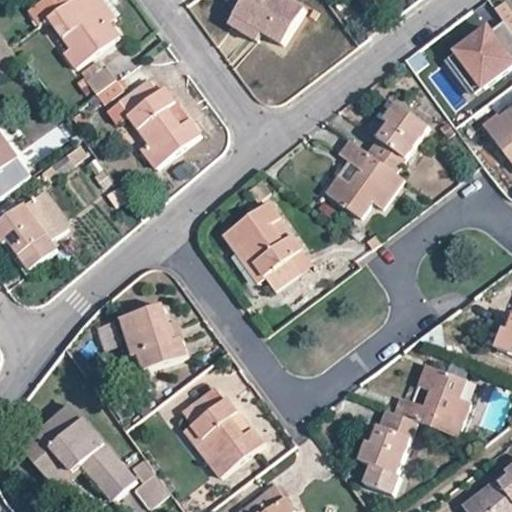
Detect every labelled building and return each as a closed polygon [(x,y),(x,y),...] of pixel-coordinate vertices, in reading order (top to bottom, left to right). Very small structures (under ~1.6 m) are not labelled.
[(43,0),(30,10),(42,26),(50,21),(60,13),(78,0),(43,0)] [(66,57),(77,71),(121,39),(112,27),(119,21),(102,0),(78,0),(60,13),(50,21),(72,53),(66,57)] [(264,35),(284,47),(305,11),(287,0),(245,0),(235,17),(264,35)] [(505,23),(511,32),(511,12),(505,3),(496,10),(505,23)] [(264,35),(235,17),(230,26),(258,44),(264,35)] [(511,32),(505,23),(492,31),(490,28),(457,52),(483,88),(511,67),(511,32)] [(0,78),(21,63),(3,37),(0,39),(0,78)] [(483,88),(457,52),(449,58),(475,94),(483,88)] [(88,83),(98,97),(116,83),(106,69),(88,83)] [(98,97),(105,107),(123,94),(116,83),(98,97)] [(144,152),(158,171),(201,139),(166,92),(160,98),(150,84),(109,115),(118,128),(130,120),(140,134),(150,147),(144,152)] [(368,154),(396,175),(429,130),(390,101),(367,132),(379,139),(368,154)] [(483,126),(511,162),(511,108),(499,118),(497,116),(483,126)] [(75,121),(85,134),(92,128),(82,115),(75,121)] [(440,129),(448,139),(454,134),(447,124),(440,129)] [(0,173),(18,161),(0,134),(0,173)] [(328,195),(363,220),(375,204),(386,211),(406,182),(396,175),(368,154),(350,142),(340,156),(349,162),(360,170),(351,183),(340,176),(328,195)] [(68,158),(75,166),(87,157),(80,149),(68,158)] [(351,183),(360,170),(349,162),(340,176),(351,183)] [(44,176),(51,186),(59,178),(53,170),(44,176)] [(68,180),(97,218),(108,212),(78,173),(68,180)] [(250,191),(260,205),(271,195),(262,182),(250,191)] [(19,256),(30,270),(58,249),(51,239),(68,227),(43,192),(0,223),(0,239),(4,245),(9,241),(19,256)] [(225,239),(259,286),(268,279),(277,292),(314,266),(295,238),(285,244),(278,235),(288,228),(272,206),(225,239)] [(278,235),(285,244),(295,238),(288,228),(278,235)] [(367,243),(372,251),(382,244),(377,238),(367,243)] [(9,241),(4,245),(15,259),(19,256),(9,241)] [(122,321),(134,359),(140,356),(145,372),(189,358),(178,322),(170,325),(166,308),(122,321)] [(496,349),(511,355),(511,322),(508,332),(504,331),(496,349)] [(419,424),(460,440),(473,405),(462,401),(469,384),(427,367),(419,387),(432,393),(425,408),(401,398),(395,415),(419,424)] [(469,384),(462,401),(473,405),(480,388),(469,384)] [(185,433),(219,479),(264,444),(230,399),(225,402),(216,390),(183,416),(193,427),(185,433)] [(25,449),(63,490),(86,469),(115,502),(138,481),(72,407),(25,449)] [(395,415),(385,411),(372,446),(367,443),(360,462),(374,467),(399,476),(419,424),(395,415)] [(397,497),(404,478),(399,476),(374,467),(368,486),(397,497)] [(467,511),(511,511),(511,471),(465,508),(467,511)] [(170,493),(154,472),(135,489),(152,508),(170,493)] [(294,511),(276,488),(245,511),(294,511)]
